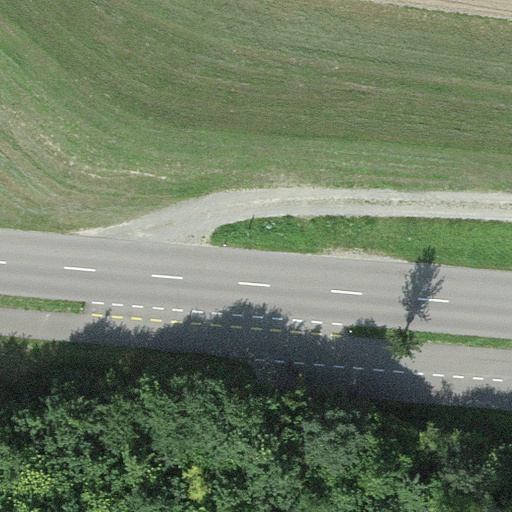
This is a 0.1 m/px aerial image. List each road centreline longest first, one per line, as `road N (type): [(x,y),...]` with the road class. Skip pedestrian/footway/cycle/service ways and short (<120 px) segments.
road 1 (primary): [(0,263),(511,308)]
road 2 (track): [(159,277),(164,242),(208,211),(312,199),(511,206)]
